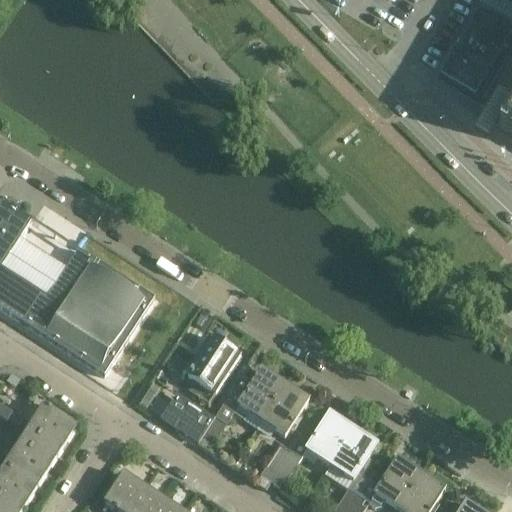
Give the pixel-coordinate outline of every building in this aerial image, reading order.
[(459,46),(493,67),(511,36),(476,16),(459,46)] [(493,67),(459,46),(440,78),(475,98),(493,67)] [(154,304),(78,255),(47,302),(1,272),(32,225),(3,206),(0,210),(0,313),(104,381),(154,304)] [(236,358),(230,354),(213,343),(187,382),(187,383),(210,398),(211,398),(214,400),(240,361),(236,358)] [(244,402),(233,395),(215,423),(213,426),(202,442),(213,449),(233,419),(243,425),(248,418),(261,427),(285,390),(262,374),(244,402)] [(285,390),(261,427),(262,428),(274,435),(284,442),(308,405),(285,390)] [(161,422),(160,424),(186,441),(198,448),(202,442),(213,426),(215,423),(177,398),(169,410),(161,422)] [(12,416),(0,407),(0,419),(7,424),(12,416)] [(43,409),(21,444),(4,470),(38,492),(77,431),(43,409)] [(291,456),(271,487),(282,494),(303,461),(313,468),(316,463),(329,472),(354,434),(330,419),(312,446),(301,439),(291,456)] [(354,434),(329,472),(352,486),(347,494),(348,494),(336,511),(351,511),(359,501),(369,484),(359,477),(377,449),(354,434)] [(271,487),(291,456),(280,449),(260,480),(271,487)] [(359,501),(351,511),(366,511),(368,509),(372,511),(381,511),(385,508),(391,511),(399,511),(421,478),(398,463),(380,491),(369,484),(359,501)] [(4,470),(0,476),(0,511),(24,511),(38,492),(4,470)] [(109,511),(130,511),(144,491),(123,478),(103,508),(109,511)] [(421,479),(399,511),(432,511),(436,507),(445,494),(421,479)] [(158,511),(164,504),(144,491),(130,511),(158,511)]
